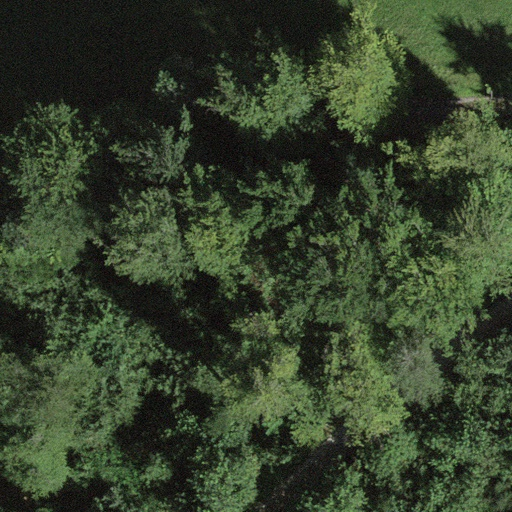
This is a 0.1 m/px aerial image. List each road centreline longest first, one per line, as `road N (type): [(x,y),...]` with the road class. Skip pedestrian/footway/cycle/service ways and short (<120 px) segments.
road 1 (track): [(0,148),(258,99),(511,89)]
road 2 (track): [(274,511),(335,444),(511,304)]
